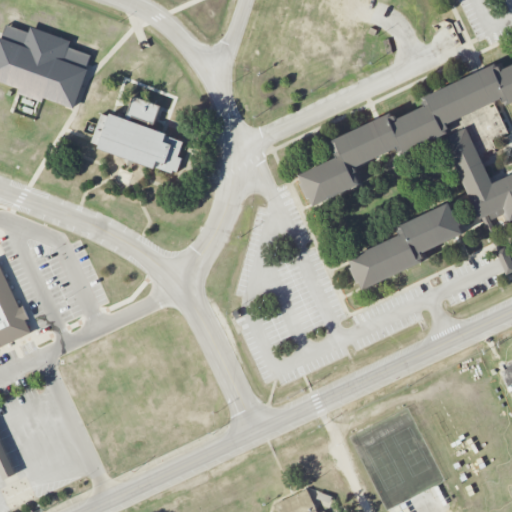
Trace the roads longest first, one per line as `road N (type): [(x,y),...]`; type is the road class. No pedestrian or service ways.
road 1 (residential): [(511,311),(83,511)]
road 2 (residential): [(0,194),(128,245),(163,272),(221,349),(257,429)]
road 3 (residential): [(114,0),(187,39),(217,75),(232,113),(239,155),(228,214),(183,291)]
road 4 (residential): [(374,14),(397,29),(414,70),(239,155)]
